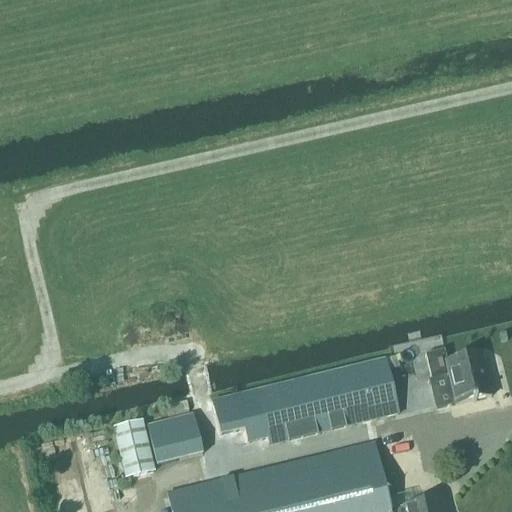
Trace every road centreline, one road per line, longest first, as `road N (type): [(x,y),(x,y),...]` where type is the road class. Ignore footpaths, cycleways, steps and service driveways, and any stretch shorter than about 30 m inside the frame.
road 1 (track): [(48,376),(19,221),(39,200),(511,90)]
road 2 (track): [(213,469),(191,360),(181,354),(152,352),(48,376)]
